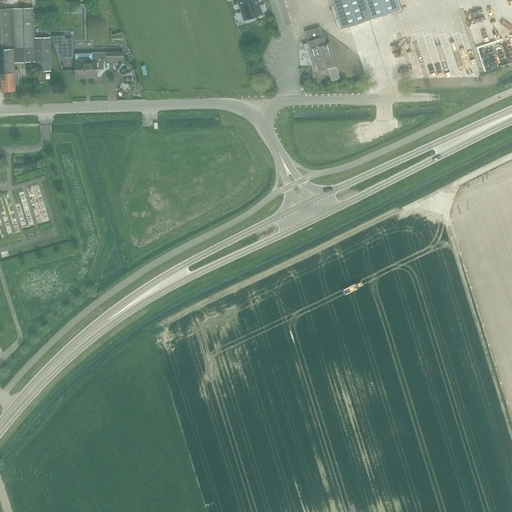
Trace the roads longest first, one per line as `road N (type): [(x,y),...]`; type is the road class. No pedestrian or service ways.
road 1 (secondary): [(302,205),(183,266),(72,349)]
road 2 (secondary): [(72,349),(160,294),(310,222)]
road 3 (unclassified): [(0,110),(213,103),(260,121)]
road 4 (secondary): [(310,222),(510,116)]
road 5 (secondary): [(510,116),(302,205)]
road 6 (unclassified): [(260,121),(283,101),(427,97)]
